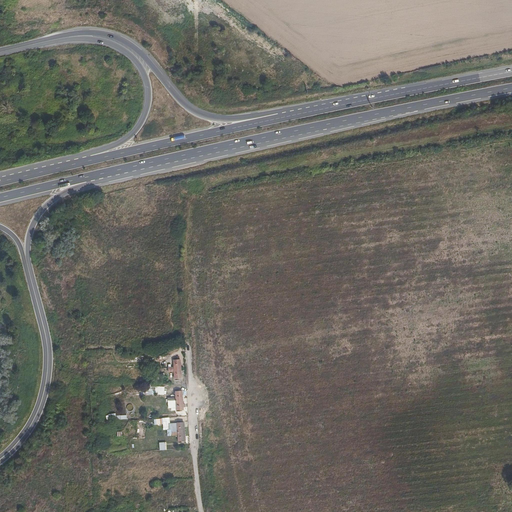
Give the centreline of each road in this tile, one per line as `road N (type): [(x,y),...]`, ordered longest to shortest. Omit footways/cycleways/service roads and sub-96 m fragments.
road 1 (unknown): [(188,321),(187,203),(201,174),(511,130)]
road 2 (trunk): [(108,173),(511,88)]
road 3 (trunk): [(73,36),(129,52),(148,85),(147,107),(120,142),(37,170)]
road 4 (trunk): [(280,116),(37,170)]
road 5 (trunk): [(280,116),(199,114),(122,40),(73,36)]
road 6 (trunk): [(511,71),(280,116)]
road 7 (trunk): [(27,264),(46,336),(46,383),(28,428),(0,458)]
road 8 (unclassified): [(201,511),(189,348)]
road 9 (trunk): [(27,264),(28,237),(45,206),(108,173)]
